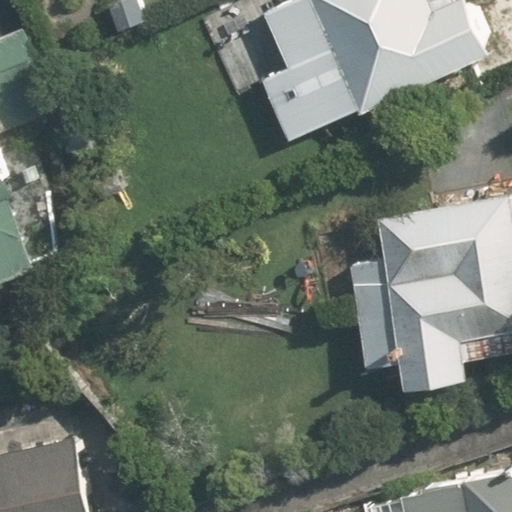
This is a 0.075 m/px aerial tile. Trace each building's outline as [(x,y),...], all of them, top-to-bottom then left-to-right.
[(301,136),(506,40),(486,0),(290,0),(277,7),(302,61),(273,76),(301,136)] [(0,300),(7,298),(1,282),(67,255),(14,127),(66,106),(35,29),(0,43),(0,300)] [(480,348),(511,342),(511,185),(511,186),(503,137),(424,149),(432,198),(394,204),(402,252),(364,258),(380,359),(418,353),(422,377),(483,367),(480,348)] [(0,449),(0,511),(95,511),(81,435),(0,449)] [(511,511),(511,466),(383,496),(386,511),(511,511)]
